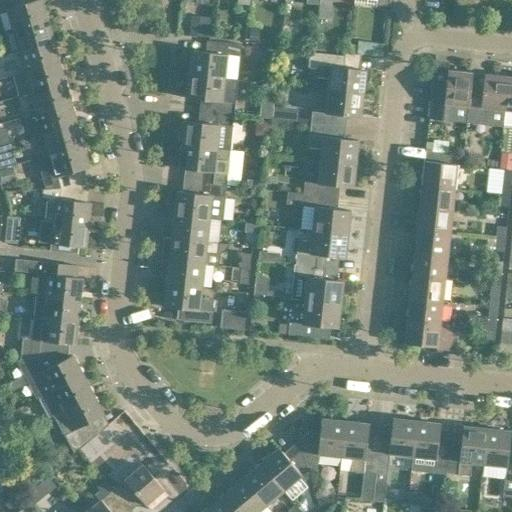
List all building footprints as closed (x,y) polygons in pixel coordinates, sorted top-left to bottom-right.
[(37,0),(7,9),(13,30),(48,20),(42,0),(37,0)] [(192,20),(190,32),(212,34),(213,25),(214,15),(209,15),(209,21),(192,20)] [(13,30),(5,33),(11,53),(19,51),(54,41),(48,20),(13,30)] [(250,27),(249,39),(258,40),(259,28),(250,27)] [(315,47),(317,35),(308,34),(306,46),(315,47)] [(192,51),(189,74),(238,79),(240,56),(242,44),(207,40),(207,42),(214,42),(213,53),(192,51)] [(357,43),(356,53),(360,54),(373,55),(382,56),(383,43),(375,42),(357,40),(357,43)] [(19,51),(25,72),(60,62),(54,41),(19,51)] [(284,46),(282,57),(293,58),(294,47),(284,46)] [(329,78),(328,90),(364,93),(366,70),(344,67),(345,56),(310,52),(308,67),(317,68),(316,77),(329,78)] [(25,72),(14,75),(18,90),(19,96),(31,93),(66,83),(60,62),(25,72)] [(434,82),(430,118),(467,123),(468,111),(467,111),(468,106),(469,106),(471,86),(473,73),(448,70),(447,83),(434,82)] [(208,100),(206,112),(234,115),(236,103),(238,79),(189,74),(187,98),(208,100)] [(469,106),(468,106),(467,111),(468,111),(467,123),(503,127),(505,110),(509,77),(485,74),(483,87),(471,86),(469,106)] [(511,77),(509,77),(505,110),(503,127),(504,125),(511,125),(511,77)] [(66,83),(31,93),(37,113),(72,104),(66,83)] [(312,111),(311,123),(325,125),(326,113),(341,115),(345,115),(361,117),(364,93),(328,90),(325,113),(312,111)] [(37,113),(26,116),(32,137),(43,134),(78,124),(72,104),(37,113)] [(275,106),(273,119),(286,120),(287,112),(283,107),(275,106)] [(233,126),(234,115),(206,112),(205,123),(184,121),(182,145),(218,149),(231,150),(233,126)] [(325,125),(311,123),(310,135),(308,147),(321,149),(320,160),(356,164),(359,140),(323,136),(325,125)] [(43,134),(49,155),(84,145),(78,124),(43,134)] [(49,155),(38,158),(46,189),(60,188),(89,184),(84,168),(90,167),(84,145),(49,155)] [(200,170),(198,182),(227,185),(231,150),(218,149),(182,145),(179,168),(200,170)] [(426,151),(425,161),(447,163),(448,153),(447,153),(432,151),(426,151)] [(304,194),(329,196),(330,185),(354,187),(356,164),(320,160),(318,183),(305,182),(304,194)] [(425,161),(422,184),(455,188),(458,164),(447,163),(425,161)] [(248,179),(246,187),(253,188),(254,187),(264,188),(265,177),(258,177),(254,179),(248,179)] [(511,182),(502,181),(501,193),(511,194),(511,185),(511,182)] [(177,191),(174,215),(210,219),(223,220),(227,185),(198,182),(197,193),(177,191)] [(47,220),(52,221),(89,225),(91,202),(87,202),(89,184),(60,188),(46,189),(44,189),(43,198),(49,199),(47,220)] [(422,184),(420,207),(453,210),(455,188),(422,184)] [(295,193),(294,204),(303,205),(315,207),(313,230),(349,234),(351,210),(327,208),(329,196),(304,194),(295,193)] [(510,206),(511,194),(501,193),(500,205),(510,206)] [(420,207),(417,229),(450,233),(453,210),(420,207)] [(208,241),(210,219),(174,215),(172,238),(208,241)] [(8,216),(6,242),(18,243),(21,217),(8,216)] [(86,247),(89,225),(52,221),(49,250),(78,253),(78,246),(86,247)] [(247,222),(245,231),(261,233),(262,224),(247,222)] [(498,226),(496,238),(506,239),(507,227),(498,226)] [(415,252),(448,256),(450,233),(417,229),(415,252)] [(297,252),(296,264),(321,266),(322,255),(346,257),(349,234),(313,230),(311,241),(298,240),(297,252)] [(165,238),(163,252),(170,253),(169,260),(205,264),(206,252),(217,253),(218,243),(208,241),(172,238),(164,237),(164,238),(165,238)] [(506,239),(496,238),(495,251),(504,252),(506,239)] [(415,252),(413,275),(445,278),(448,256),(415,252)] [(241,268),(250,269),(252,254),(242,253),(241,268)] [(76,277),(77,265),(16,259),(15,271),(36,273),(38,277),(36,296),(44,296),(80,300),(83,278),(76,277)] [(169,260),(167,283),(203,287),(205,264),(169,260)] [(493,271),(492,283),(501,285),(504,261),(494,260),(493,271)] [(308,277),(305,300),(341,304),(343,281),(319,278),(321,266),(296,264),(295,276),(308,277)] [(239,283),(249,284),(250,269),(241,268),(239,283)] [(413,275),(410,297),(443,301),(445,278),(413,275)] [(202,298),(203,287),(167,283),(164,307),(188,309),(187,321),(212,323),(214,304),(215,299),(202,298)] [(500,297),(501,285),(492,283),(490,296),(500,297)] [(80,300),(44,296),(36,296),(34,317),(78,322),(80,300)] [(408,320),(440,324),(443,301),(410,297),(408,320)] [(290,323),(289,334),(324,338),(325,327),(338,328),(341,304),(305,300),(303,324),(290,323)] [(220,327),(244,330),(246,312),(222,309),(220,327)] [(498,317),(488,316),(487,329),(496,330),(498,317)] [(76,344),(78,322),(34,317),(32,335),(28,338),(22,337),(20,358),(19,358),(19,359),(19,360),(39,356),(41,341),(69,344),(76,344)] [(511,319),(503,318),(502,331),(511,332),(511,329),(511,319)] [(408,320),(407,322),(405,343),(437,347),(436,351),(454,353),(454,351),(456,327),(457,327),(457,326),(440,324),(408,320)] [(496,330),(487,329),(485,342),(495,343),(496,330)] [(510,344),(511,332),(502,331),(501,343),(510,344)] [(205,340),(204,351),(215,352),(216,341),(205,340)] [(40,398),(74,381),(84,375),(73,355),(68,358),(69,344),(41,341),(39,356),(19,360),(40,398)] [(63,415),(96,398),(84,375),(74,381),(40,398),(49,416),(53,413),(56,418),(63,414),(63,415)] [(63,415),(63,414),(56,418),(73,452),(79,447),(86,442),(101,430),(95,419),(104,414),(96,398),(63,415)] [(375,480),(373,500),(384,501),(387,475),(388,467),(388,466),(389,454),(413,456),(417,421),(393,418),(392,431),(390,446),(379,445),(376,465),(375,473),(375,480)] [(315,439),(309,432),(299,440),(308,470),(317,471),(319,454),(342,457),(346,421),(322,419),(320,439),(315,439)] [(346,421),(342,457),(353,458),(352,471),(364,472),(363,478),(375,480),(375,473),(376,465),(379,445),(367,444),(369,429),(369,424),(346,421)] [(435,472),(447,473),(450,445),(438,444),(440,423),(417,421),(413,456),(436,459),(435,472)] [(472,463),(483,464),(487,428),(464,426),(461,446),(450,445),(447,473),(458,475),(471,476),(472,463)] [(511,431),(487,428),(483,464),(506,467),(503,497),(511,497),(511,451),(509,451),(511,431)] [(279,448),(261,463),(284,490),(302,475),(308,470),(299,440),(284,453),(279,448)] [(5,442),(0,443),(0,454),(2,459),(10,455),(5,442)] [(79,447),(90,460),(97,455),(86,442),(79,447)] [(284,490),(261,463),(243,478),(267,505),(284,490)] [(113,490),(131,511),(143,501),(150,509),(168,494),(163,488),(144,465),(128,477),(113,490)] [(243,478),(226,492),(242,511),(258,511),(267,505),(243,478)] [(97,486),(106,496),(87,511),(129,511),(131,511),(113,490),(105,479),(97,486)] [(43,498),(35,488),(27,494),(36,504),(43,498)] [(242,511),(226,492),(209,507),(212,511),(242,511)] [(12,511),(17,511),(22,509),(11,496),(4,502),(12,511)]
